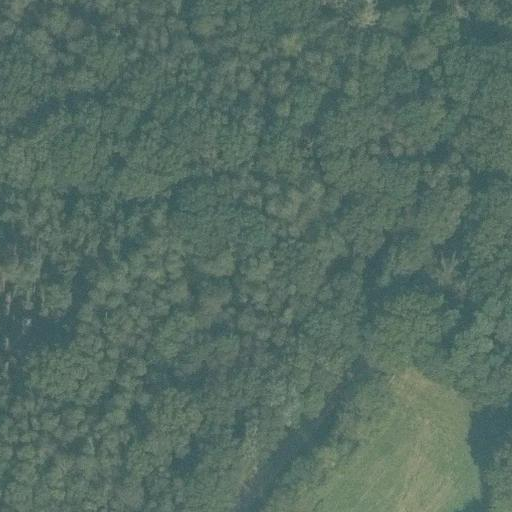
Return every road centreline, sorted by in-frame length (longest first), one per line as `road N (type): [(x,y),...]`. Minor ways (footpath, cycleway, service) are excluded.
road 1 (track): [(511,177),(221,511)]
road 2 (track): [(226,0),(511,134)]
